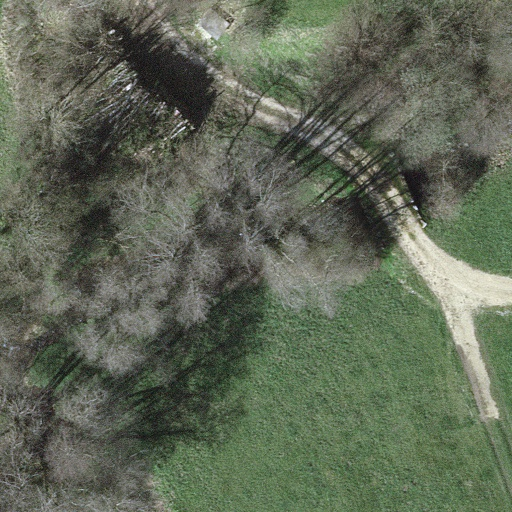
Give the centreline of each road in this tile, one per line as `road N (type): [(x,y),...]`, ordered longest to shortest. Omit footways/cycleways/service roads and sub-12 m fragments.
road 1 (track): [(134,0),(155,41),(212,85),(280,111),(393,177),(470,276)]
road 2 (track): [(511,458),(492,411),(470,276)]
